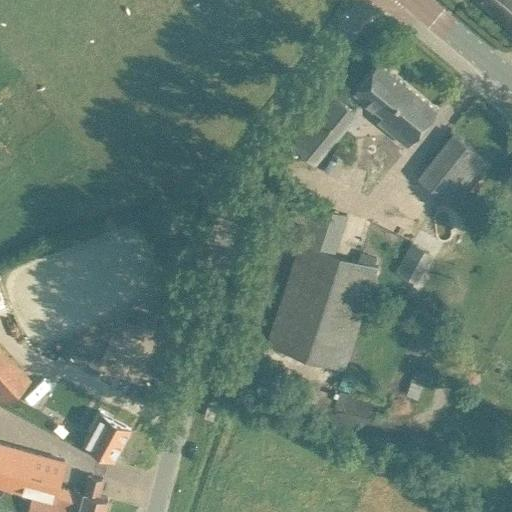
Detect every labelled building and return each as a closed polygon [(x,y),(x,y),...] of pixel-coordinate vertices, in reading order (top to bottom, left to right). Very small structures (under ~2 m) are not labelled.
[(511,0),(477,0),(511,28),(511,0)] [(391,130),(407,144),(436,109),(377,60),(353,89),(396,125),(391,130)] [(292,143),(308,156),(314,161),(355,111),(333,93),(292,143)] [(453,132),(417,176),(455,206),(490,162),(453,132)] [(160,229),(175,233),(180,213),(165,209),(160,229)] [(335,251),(341,231),(308,219),(301,240),(335,251)] [(395,270),(416,281),(432,253),(411,241),(395,270)] [(30,378),(0,345),(0,397),(4,402),(30,378)] [(207,403),(207,404),(204,414),(212,417),(216,405),(214,405),(207,403)] [(83,442),(96,449),(114,459),(130,427),(100,411),(83,442)] [(84,492),(57,485),(64,459),(0,442),(0,483),(37,494),(33,511),(35,511),(102,511),(107,497),(98,494),(102,478),(89,474),(84,492)]
